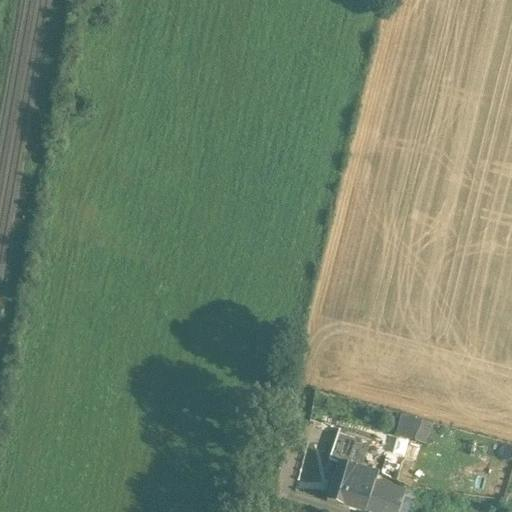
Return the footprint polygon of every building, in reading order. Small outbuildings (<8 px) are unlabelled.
[(426,426),(401,419),(396,438),(420,444),(426,426)] [(369,443),(338,432),(332,449),(363,460),(369,443)] [(363,460),(332,449),(328,462),(338,466),(339,465),(359,472),(363,460)] [(359,472),(339,465),(338,466),(327,503),(356,511),(364,511),(374,485),(377,477),(359,472)] [(374,485),(364,511),(398,511),(402,499),(404,495),(374,485)] [(416,493),(405,490),(404,495),(402,499),(413,503),(416,493)] [(424,496),(416,493),(413,503),(412,508),(419,511),(424,496)]
